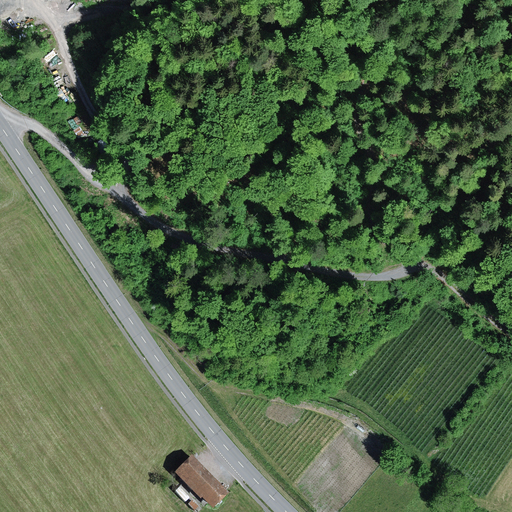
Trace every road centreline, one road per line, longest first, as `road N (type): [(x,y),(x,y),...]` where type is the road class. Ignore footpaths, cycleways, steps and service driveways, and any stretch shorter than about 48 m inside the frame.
road 1 (track): [(0,114),(33,124),(184,238),(359,276),(433,270),(511,328)]
road 2 (primary): [(286,511),(168,374),(0,124)]
road 3 (track): [(378,0),(379,36),(356,113),(374,173),(375,228),(413,266)]
road 4 (track): [(113,186),(125,170),(122,153),(77,84),(40,0)]
